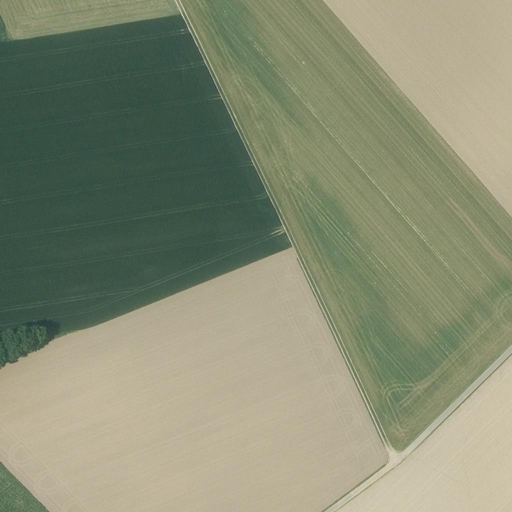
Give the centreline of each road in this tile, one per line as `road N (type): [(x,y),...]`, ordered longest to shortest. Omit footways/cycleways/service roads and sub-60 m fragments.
road 1 (track): [(176,0),(397,462)]
road 2 (track): [(331,511),(397,462),(511,348)]
